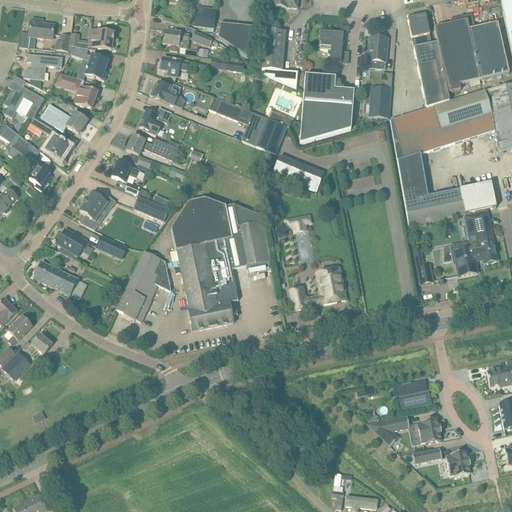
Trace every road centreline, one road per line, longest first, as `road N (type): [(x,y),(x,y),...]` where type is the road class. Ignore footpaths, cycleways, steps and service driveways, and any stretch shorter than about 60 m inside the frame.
road 1 (unclassified): [(9,272),(112,130),(135,75),(137,14)]
road 2 (tertiary): [(204,381),(435,325)]
road 3 (unclassified): [(181,390),(169,371),(72,326),(9,272)]
road 4 (tertiary): [(0,481),(181,390)]
road 5 (residential): [(204,381),(326,511)]
